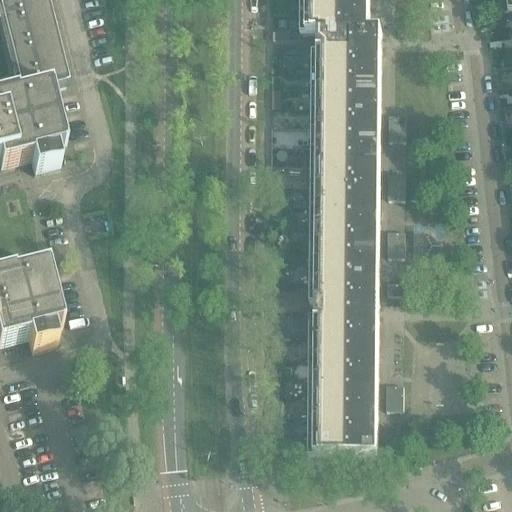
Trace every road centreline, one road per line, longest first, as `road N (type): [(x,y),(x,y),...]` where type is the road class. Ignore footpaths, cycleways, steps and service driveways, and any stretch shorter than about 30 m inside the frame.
road 1 (tertiary): [(248,511),(232,375),(233,0)]
road 2 (tertiary): [(168,0),(167,324),(179,511)]
road 3 (residential): [(0,378),(84,358),(99,345),(71,206),(104,156),(66,0)]
road 4 (residential): [(511,384),(456,0)]
